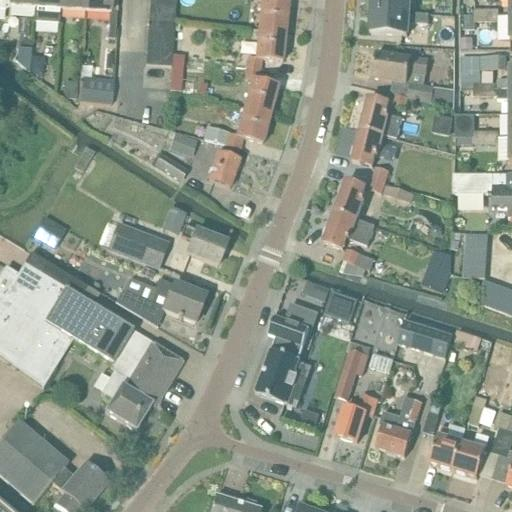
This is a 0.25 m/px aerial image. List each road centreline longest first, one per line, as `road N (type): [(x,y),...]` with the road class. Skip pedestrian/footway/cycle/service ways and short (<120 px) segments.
road 1 (residential): [(198,450),(300,177),(331,53),(334,0)]
road 2 (residential): [(441,511),(281,463),(198,450)]
